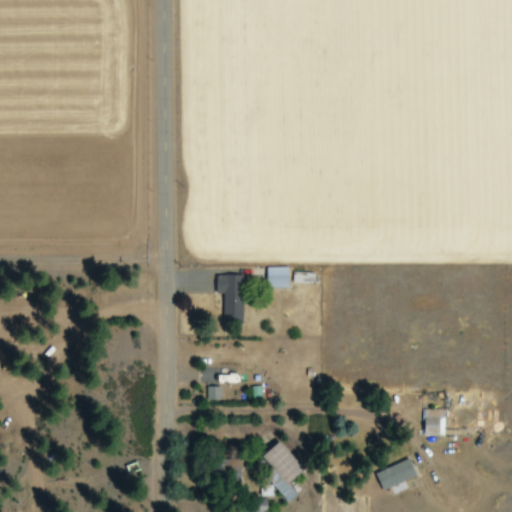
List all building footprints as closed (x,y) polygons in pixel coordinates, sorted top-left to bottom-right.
[(267,289),(289,288),(289,267),(267,268),(267,289)] [(315,274),(293,273),(293,283),(315,284),(315,274)] [(223,323),(243,323),(242,276),(216,276),(216,295),(223,295),(223,323)] [(221,387),(207,387),(207,400),(221,401),(221,387)] [(445,437),(444,410),(424,410),(424,437),(445,437)] [(262,458),(274,471),(266,478),(289,504),(298,496),(287,484),(304,469),(279,442),(262,458)] [(221,460),(221,474),(230,474),(230,482),(240,483),(241,461),(221,460)] [(416,477),(408,460),(375,474),(383,492),(416,477)]
